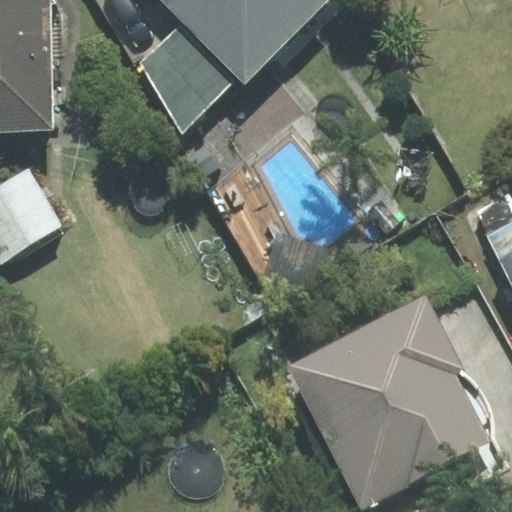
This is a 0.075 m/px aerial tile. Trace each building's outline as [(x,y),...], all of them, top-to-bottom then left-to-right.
[(0,0),(0,150),(56,151),(57,15),(60,10),(54,0),(0,0)] [(94,0),(181,140),(238,80),(251,93),(333,7),(326,0),(94,0)] [(31,178),(0,194),(0,274),(65,239),(31,178)] [(511,194),(474,213),(511,291),(511,194)] [(288,376),(361,511),(368,511),(504,439),(429,300),(288,376)]
